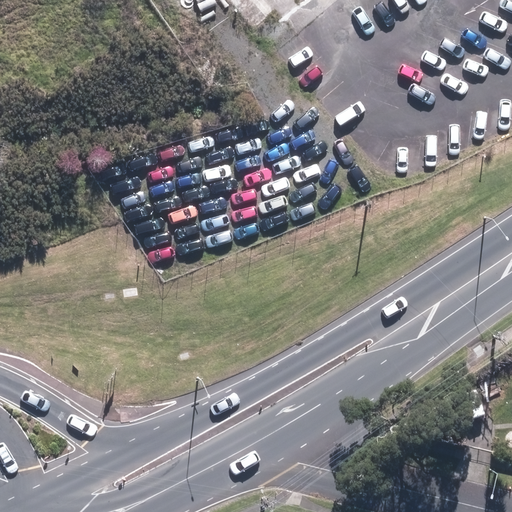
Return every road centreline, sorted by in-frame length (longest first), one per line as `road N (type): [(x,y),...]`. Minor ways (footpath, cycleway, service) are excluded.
road 1 (secondary): [(127,454),(401,310),(482,277)]
road 2 (secondary): [(389,362),(315,391),(195,464),(107,501),(28,511)]
road 3 (residential): [(261,454),(494,511)]
road 4 (secondary): [(389,362),(261,454)]
road 5 (secondary): [(0,378),(127,454)]
road 6 (secondary): [(261,454),(144,511)]
road 7 (secondary): [(482,277),(389,362)]
